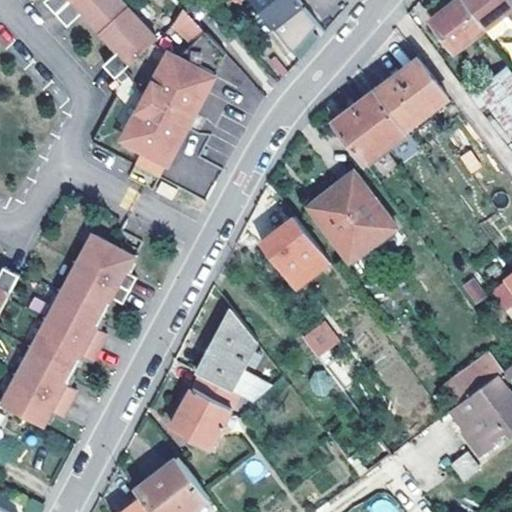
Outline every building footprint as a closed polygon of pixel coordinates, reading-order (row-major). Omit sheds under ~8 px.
[(102,65),(114,77),(156,39),(120,0),(44,0),(67,25),(81,13),(116,52),(102,65)] [(253,0),(276,27),(305,4),(302,0),(253,0)] [(455,51),(486,28),(464,0),(458,0),(432,20),(455,51)] [(464,0),(486,28),(511,9),(511,2),(510,0),(464,0)] [(167,163),(226,56),(196,24),(178,58),(170,54),(124,141),(167,163)] [(376,91),(406,132),(450,99),(420,57),(376,91)] [(511,78),(505,69),(472,95),(483,110),(490,105),(511,134),(511,78)] [(334,122),(365,165),(406,132),(376,91),(334,122)] [(355,172),(311,207),(353,261),(397,226),(355,172)] [(180,188),(161,178),(155,188),(174,199),(180,188)] [(279,283),(320,252),(296,219),(254,250),(279,283)] [(92,234),(2,406),(44,428),(52,412),(63,417),(77,391),(66,385),(81,355),(93,360),(107,334),(95,328),(112,298),(122,304),(136,277),(125,271),(133,255),(92,234)] [(0,311),(18,276),(3,268),(0,273),(0,311)] [(511,273),(503,280),(511,291),(511,273)] [(474,277),(461,286),(474,305),(487,296),(474,277)] [(233,310),(193,381),(196,382),(244,405),(257,397),(260,390),(240,380),(259,345),(233,310)] [(316,328),(304,338),(333,378),(346,369),(316,328)] [(445,391),(457,408),(496,379),(503,374),(490,357),(445,391)] [(322,368),(306,382),(320,399),(337,385),(322,368)] [(462,435),(479,460),(498,447),(494,442),(509,431),(511,434),(511,393),(510,390),(506,393),(496,379),(457,408),(449,414),(458,427),(460,426),(465,432),(462,435)] [(248,406),(250,408),(257,397),(244,405),(196,382),(168,437),(204,454),(229,410),(243,417),(248,406)] [(494,442),(498,447),(500,450),(511,441),(511,434),(509,431),(494,442)] [(451,460),(459,481),(479,473),(471,452),(451,460)] [(174,465),(136,493),(144,503),(150,511),(196,511),(206,505),(189,484),(174,465)] [(372,511),(394,511),(391,499),(371,504),(372,511)] [(150,511),(144,503),(131,511),(150,511)]
